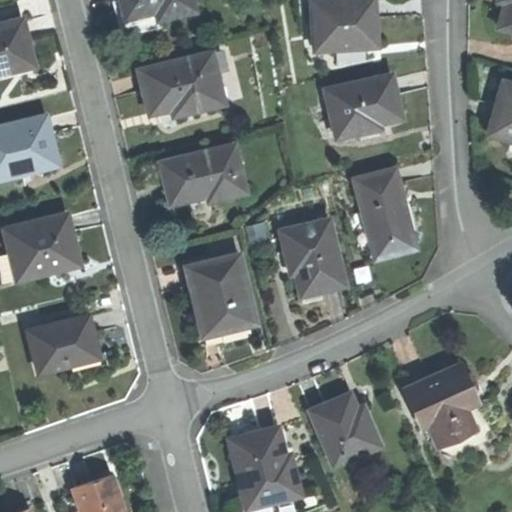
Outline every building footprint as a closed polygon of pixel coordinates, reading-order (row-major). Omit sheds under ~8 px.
[(121,0),(126,18),(155,11),(156,19),(193,10),(190,0),(121,0)] [(318,0),(310,1),(314,51),(336,49),(373,47),(376,47),(375,22),(373,0),(318,0)] [(511,0),(502,0),(494,27),(511,32),(511,0)] [(22,17),(0,22),(0,73),(2,73),(1,66),(11,64),(12,69),(32,64),(27,40),(22,17)] [(373,58),(373,47),(336,49),(336,65),(373,58)] [(142,93),(147,114),(198,102),(200,109),(222,103),(210,52),(137,70),(142,93)] [(323,89),(334,138),(358,132),(357,127),(399,118),(394,97),(389,75),(323,89)] [(511,84),(503,82),(486,136),(511,144),(511,139),(511,84)] [(0,177),(22,172),(19,162),(55,154),(51,136),(46,115),(0,124),(0,177)] [(165,184),(170,203),(206,194),(207,200),(243,191),(232,146),(160,163),(165,184)] [(57,164),(55,154),(19,162),(22,172),(57,164)] [(395,168),(354,178),(374,258),(411,249),(412,247),(402,203),(406,202),(405,201),(404,201),(400,189),(395,168)] [(4,228),(16,278),(52,270),(50,260),(76,254),(72,236),(67,213),(4,228)] [(329,219),(279,231),(284,255),(290,253),(300,295),(320,290),(344,285),(329,219)] [(246,228),(250,247),(265,243),(261,224),(246,228)] [(237,253),(185,266),(194,304),(202,335),(254,323),(237,253)] [(79,263),(76,254),(50,260),(52,270),(79,263)] [(86,315),(25,329),(36,373),(68,365),(66,360),(74,358),(75,361),(96,356),(90,334),(86,315)] [(429,378),(405,387),(422,430),(431,426),(439,449),(476,434),(460,393),(471,388),(461,365),(429,378)] [(310,413),(331,467),(378,449),(362,407),(355,410),(350,397),(330,405),(310,413)] [(246,437),(227,442),(242,504),(265,498),(267,506),(297,499),(287,454),(280,455),(274,431),(246,437)] [(90,480),(73,486),(81,508),(87,506),(89,511),(124,511),(110,473),(90,480)]
